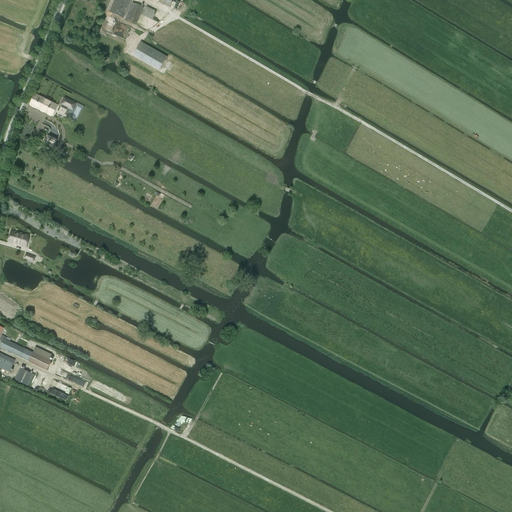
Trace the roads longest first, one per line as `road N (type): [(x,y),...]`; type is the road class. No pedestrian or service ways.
road 1 (track): [(511,209),(171,11)]
road 2 (track): [(333,511),(48,372),(58,350)]
road 3 (secondary): [(0,174),(64,0)]
